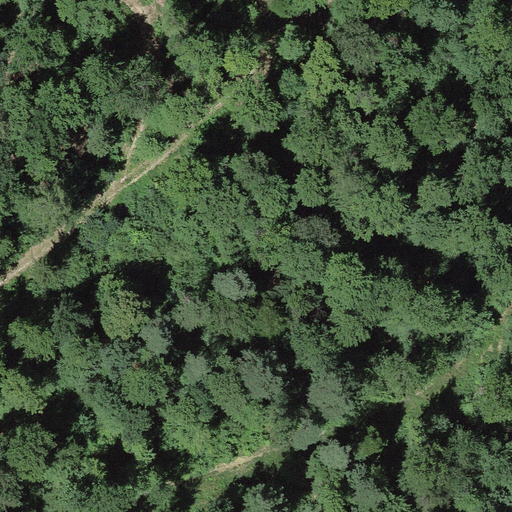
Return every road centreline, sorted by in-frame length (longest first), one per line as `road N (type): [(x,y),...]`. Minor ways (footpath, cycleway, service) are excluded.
road 1 (track): [(511,316),(443,389),(113,511)]
road 2 (track): [(0,279),(169,146),(311,0)]
road 3 (track): [(132,0),(149,43),(152,89),(100,201)]
